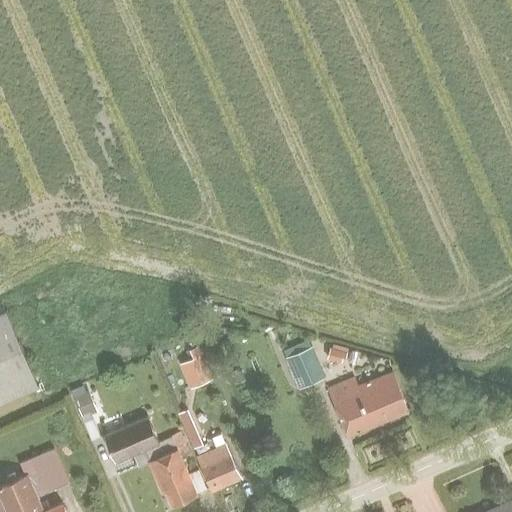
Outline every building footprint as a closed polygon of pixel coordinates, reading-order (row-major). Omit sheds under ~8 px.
[(9,310),(0,314),(0,403),(41,386),(9,310)] [(217,377),(203,343),(193,347),(196,355),(182,361),(193,387),(217,377)] [(312,345),(288,355),(301,386),(325,376),(312,345)] [(357,377),(330,389),(351,437),(411,411),(394,370),(360,385),(357,377)] [(91,387),(75,393),(85,418),(101,411),(91,387)] [(193,408),(181,413),(196,448),(208,443),(193,408)] [(149,413),(106,431),(118,460),(161,441),(149,413)] [(242,474),(228,441),(187,459),(201,492),(242,474)] [(182,445),(150,459),(170,505),(201,492),(187,459),(182,445)] [(69,478),(56,446),(26,459),(31,471),(39,491),(69,478)] [(31,471),(0,484),(11,511),(70,511),(65,500),(46,508),(39,491),(31,471)] [(0,484),(0,511),(11,511),(0,484)] [(511,511),(511,497),(478,511),(511,511)]
